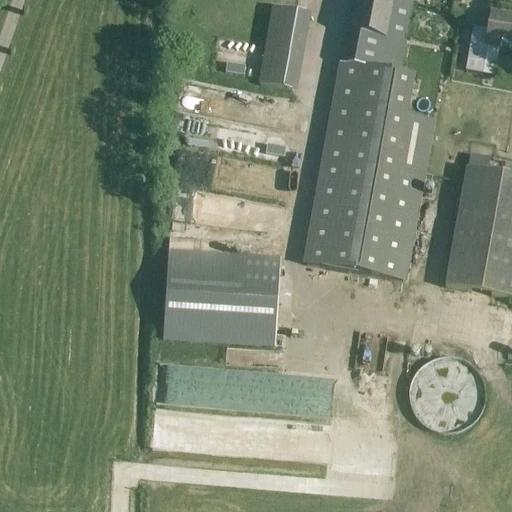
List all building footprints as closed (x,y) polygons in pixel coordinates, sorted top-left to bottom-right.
[(397,0),(356,0),(345,65),(399,75),(409,22),(412,3),(397,0)] [(260,89),(291,96),(305,15),(274,9),(260,89)] [(473,29),(469,51),(465,71),(480,73),(484,53),(485,46),(511,51),(511,19),(491,16),(488,32),(473,29)] [(342,66),(306,267),(402,284),(416,208),(431,123),(404,119),(411,78),(399,76),(345,66),(342,66)] [(280,128),(285,101),(199,88),(195,114),(210,116),(211,106),(215,107),(216,101),(255,107),(252,123),(280,128)] [(511,303),(511,178),(464,170),(443,290),(511,303)] [(168,253),(163,340),(274,348),(280,260),(168,253)]
